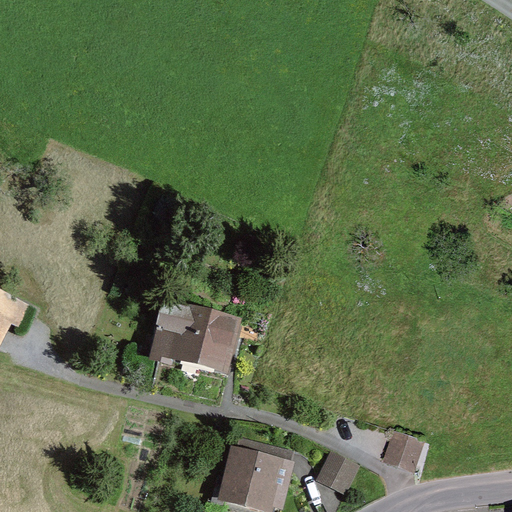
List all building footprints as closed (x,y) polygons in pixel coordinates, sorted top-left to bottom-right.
[(0,297),(0,333),(4,326),(20,334),(30,313),(0,297)] [(236,325),(160,306),(148,356),(224,374),(236,325)] [(418,446),(395,437),(384,461),(409,471),(418,446)] [(289,455),(239,442),(225,496),(275,509),(289,455)] [(353,469),(329,457),(318,481),(342,492),(353,469)]
